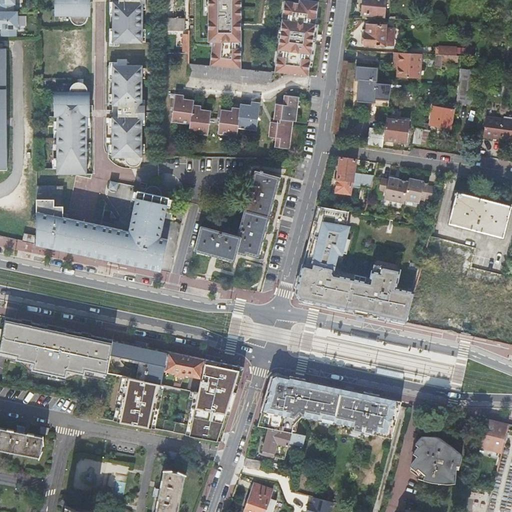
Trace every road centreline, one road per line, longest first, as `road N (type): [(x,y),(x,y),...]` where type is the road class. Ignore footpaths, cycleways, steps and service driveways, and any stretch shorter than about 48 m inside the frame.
road 1 (primary): [(276,311),(211,308),(0,262)]
road 2 (primary): [(0,287),(203,332),(263,356)]
road 3 (primary): [(263,356),(455,397),(511,398)]
road 4 (primary): [(511,367),(425,340),(276,311)]
road 5 (unclassified): [(511,176),(324,147)]
road 6 (unclassified): [(324,147),(276,311)]
road 7 (residential): [(67,420),(226,454)]
road 8 (unclassified): [(343,0),(324,147)]
